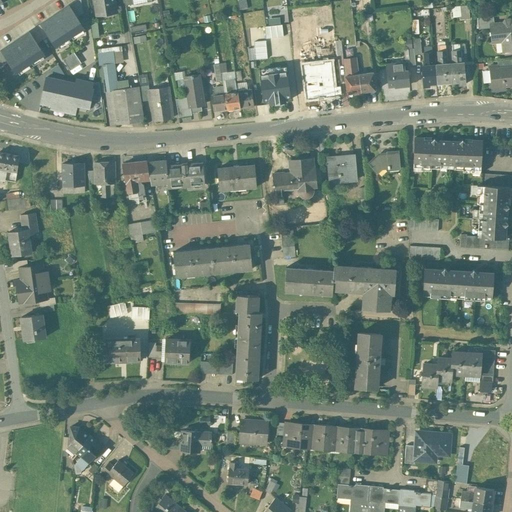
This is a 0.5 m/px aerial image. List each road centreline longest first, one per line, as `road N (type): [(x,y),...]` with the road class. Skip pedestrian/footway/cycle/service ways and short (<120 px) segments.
road 1 (tertiary): [(0,116),(97,140),(147,140),(436,112),(511,115)]
road 2 (residential): [(500,418),(270,401)]
road 3 (residential): [(270,401),(175,394),(97,404)]
road 4 (residential): [(19,417),(0,274)]
